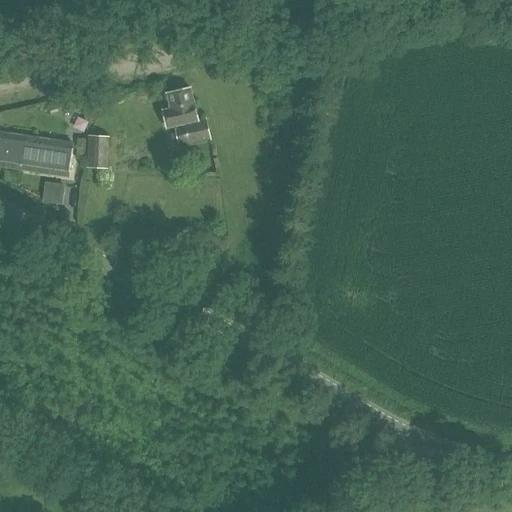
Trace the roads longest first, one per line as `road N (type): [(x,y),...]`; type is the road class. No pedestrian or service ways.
road 1 (unclassified): [(511,466),(411,434),(0,206)]
road 2 (track): [(422,0),(0,88)]
